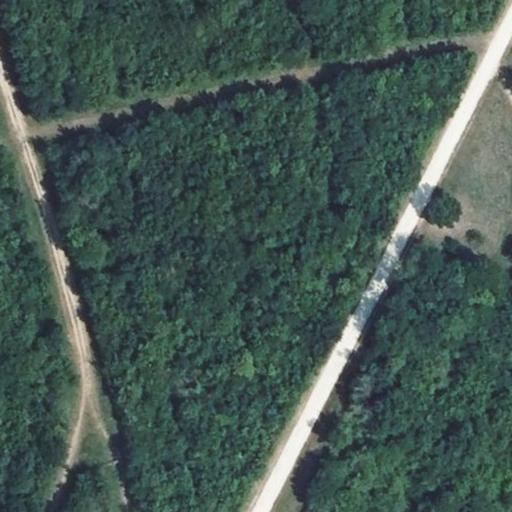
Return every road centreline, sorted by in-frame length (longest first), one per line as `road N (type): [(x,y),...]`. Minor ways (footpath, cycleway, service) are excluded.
road 1 (track): [(258,511),(511,20)]
road 2 (track): [(12,138),(505,33)]
road 3 (unknown): [(50,511),(81,429),(86,378),(12,138)]
road 4 (track): [(125,511),(121,459),(103,437),(86,378)]
